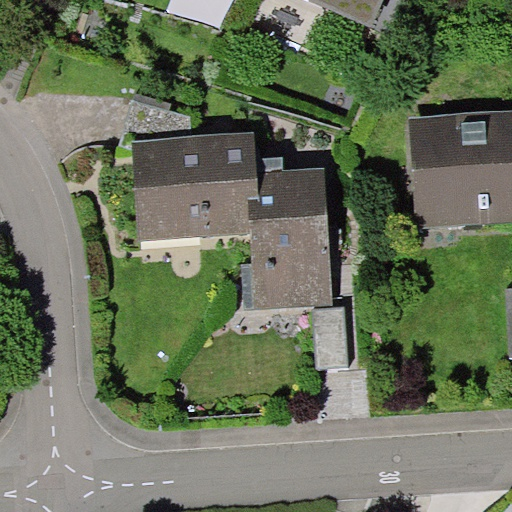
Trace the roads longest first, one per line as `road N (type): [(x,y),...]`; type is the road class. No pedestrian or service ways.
road 1 (residential): [(511,461),(61,482)]
road 2 (residential): [(0,136),(49,251),(61,482)]
